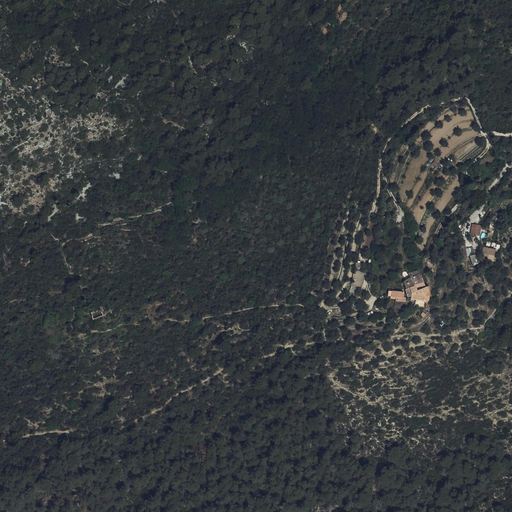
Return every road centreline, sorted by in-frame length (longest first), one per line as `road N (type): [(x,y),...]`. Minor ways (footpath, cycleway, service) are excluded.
road 1 (track): [(362,247),(382,151),(403,123),(461,99),(488,134)]
road 2 (track): [(511,134),(488,134),(504,168),(473,219)]
